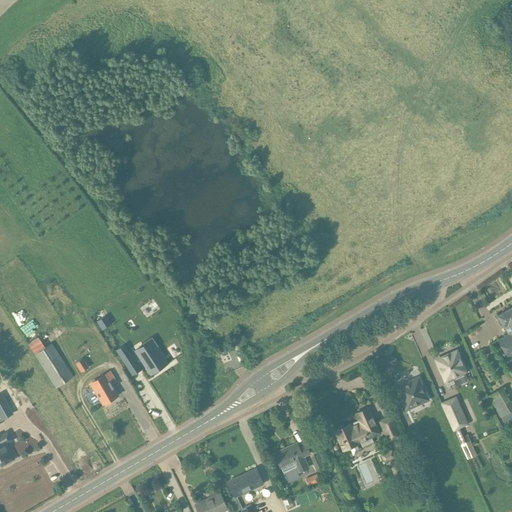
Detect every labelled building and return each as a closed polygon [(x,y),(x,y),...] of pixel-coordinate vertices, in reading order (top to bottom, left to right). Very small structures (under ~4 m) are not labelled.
[(511,306),(497,315),(508,334),(498,340),(508,357),(511,354),(511,306)] [(102,330),(111,324),(105,315),(97,321),(102,330)] [(45,347),(38,337),(27,344),(56,388),(72,377),(50,343),(45,347)] [(143,345),(135,350),(151,375),(167,364),(157,348),(154,344),(152,339),(150,340),(143,345)] [(116,350),(127,367),(136,362),(125,344),(116,350)] [(445,380),(465,371),(456,351),(436,360),(445,380)] [(75,363),(82,372),(89,368),(90,367),(84,359),(83,358),(75,363)] [(114,379),(109,372),(91,383),(103,404),(118,395),(109,381),(114,379)] [(427,399),(418,379),(398,388),(407,408),(427,399)] [(511,411),(511,404),(502,388),(489,396),(506,425),(511,421),(511,412),(511,411)] [(0,409),(8,405),(2,393),(0,393),(0,409)] [(460,408),(456,409),(451,399),(442,403),(454,429),(467,424),(460,408)] [(372,417),(367,408),(356,413),(361,423),(351,428),(349,424),(335,430),(344,450),(358,443),(357,443),(379,433),(372,417)] [(402,437),(392,415),(378,421),(389,443),(402,437)] [(421,439),(416,429),(406,434),(411,444),(421,439)] [(463,431),(456,433),(467,459),(477,455),(470,439),(466,440),(463,431)] [(0,435),(0,464),(1,464),(2,465),(9,461),(13,459),(4,443),(6,442),(7,441),(7,442),(11,440),(7,433),(2,436),(0,437),(0,435)] [(407,467),(401,454),(399,451),(404,449),(401,441),(393,445),(396,450),(392,451),(392,450),(380,455),(384,463),(395,458),(400,469),(395,472),(398,479),(409,473),(407,467)] [(297,443),(274,454),(283,473),(297,467),(299,472),(308,468),(303,456),(310,453),(305,443),(298,446),(297,443)] [(263,483),(256,469),(227,482),(234,497),(263,483)] [(422,485),(411,490),(415,500),(427,494),(422,485)] [(221,511),(227,509),(220,493),(195,505),(198,511),(221,511)]
